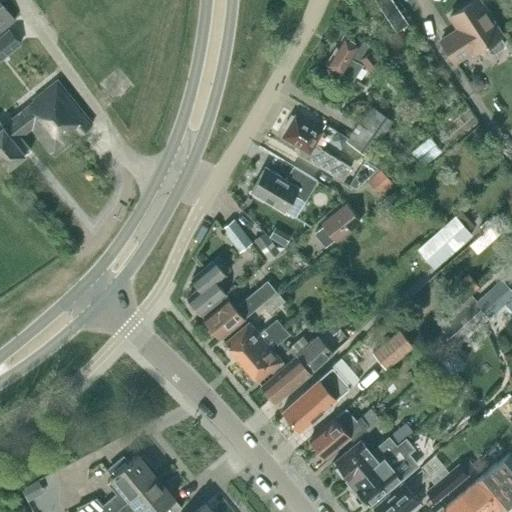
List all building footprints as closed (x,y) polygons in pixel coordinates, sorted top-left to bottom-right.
[(0,0),(0,33),(6,28),(16,20),(0,0)] [(392,0),(375,0),(396,31),(408,24),(392,0)] [(459,30),(441,41),(455,64),(473,53),(474,55),(486,47),(490,54),(494,55),(504,49),(505,45),(500,38),(503,36),(479,0),(477,0),(451,17),(459,30)] [(9,31),(0,38),(0,60),(1,62),(21,45),(9,31)] [(344,35),(326,64),(353,80),(363,63),(370,72),(381,63),(363,40),(359,44),(344,35)] [(475,94),(486,86),(482,80),(475,78),(468,83),(475,94)] [(18,112),(32,129),(53,154),(80,132),(79,131),(91,121),(57,80),(18,112)] [(371,107),(347,142),(367,155),(391,121),(371,107)] [(32,129),(18,112),(2,125),(0,122),(0,158),(7,168),(30,149),(21,138),(32,129)] [(286,130),(282,136),(299,146),(295,152),(341,180),(343,177),(337,173),(342,164),(318,150),(317,153),(310,149),(320,132),(294,117),(293,118),(290,115),(283,128),(286,130)] [(356,188),(379,168),(365,160),(350,184),(356,188)] [(263,168),(250,192),(285,212),(285,211),(295,217),(316,180),(293,167),(285,180),(263,168)] [(372,177),(368,181),(380,194),(393,182),(388,177),(381,169),(372,177)] [(345,205),(322,223),(336,240),(359,222),(345,205)] [(460,213),(417,250),(432,268),(471,235),(466,229),(471,225),(460,213)] [(234,220),(222,228),(240,252),(251,243),(234,220)] [(280,251),(265,231),(254,239),(269,259),(280,251)] [(283,231),(278,241),(285,245),(290,236),(283,231)] [(200,287),(187,298),(201,315),(226,295),(215,282),(225,275),(213,260),(192,278),(200,287)] [(460,282),(452,289),(462,301),(480,287),(467,273),(459,281),(460,282)] [(475,303),(490,319),(504,306),(511,314),(511,290),(501,279),(475,303)] [(220,339),(263,304),(262,302),(276,292),(269,283),(244,304),(246,307),(238,313),(226,299),(203,317),(220,339)] [(262,302),(263,304),(270,313),(284,302),(276,292),(262,302)] [(224,343),(240,362),(283,326),(277,319),(265,329),(257,334),(248,323),(224,343)] [(283,326),(240,362),(257,382),(280,362),(271,350),(290,334),(283,326)] [(335,335),(329,327),(320,334),(326,342),(335,335)] [(399,330),(372,353),(385,369),(412,346),(399,330)] [(296,354),(309,343),(302,335),(287,348),(294,356),(296,354)] [(318,336),(309,343),(296,354),(294,356),(284,364),(285,366),(261,386),(275,403),(306,376),(333,354),(318,336)] [(330,367),(281,411),(299,432),(348,389),(348,388),(357,380),(339,360),(330,368),(330,367)] [(342,411),(309,439),(311,441),(309,443),(315,450),(317,449),(325,457),(349,437),(352,441),(379,418),(371,409),(353,424),(342,411)] [(396,445),(403,439),(412,431),(406,423),(370,453),(360,440),(334,462),(338,466),(335,469),(342,477),(345,475),(347,478),(350,475),(354,480),(396,445)] [(396,445),(354,480),(358,485),(355,487),(358,490),(355,493),(363,503),(366,500),(369,503),(415,464),(405,452),(411,448),(403,439),(396,445)] [(496,511),(511,499),(511,454),(511,453),(499,462),(498,461),(489,467),(490,469),(444,507),(443,506),(436,511),(496,511)] [(111,511),(156,475),(149,467),(151,464),(143,454),(140,457),(138,454),(130,460),(129,459),(128,460),(123,455),(107,468),(113,475),(106,480),(116,492),(102,504),(98,498),(77,508),(78,510),(73,511),(111,511)] [(457,465),(426,491),(435,501),(466,476),(457,465)] [(422,469),(373,509),(375,511),(404,511),(406,510),(407,511),(410,511),(420,503),(410,491),(428,477),(422,469)] [(176,511),(182,508),(173,497),(173,496),(156,475),(111,511),(131,511),(137,507),(141,511),(176,511)] [(29,504),(46,496),(38,480),(21,488),(29,504)] [(213,511),(204,502),(192,511),(213,511)]
